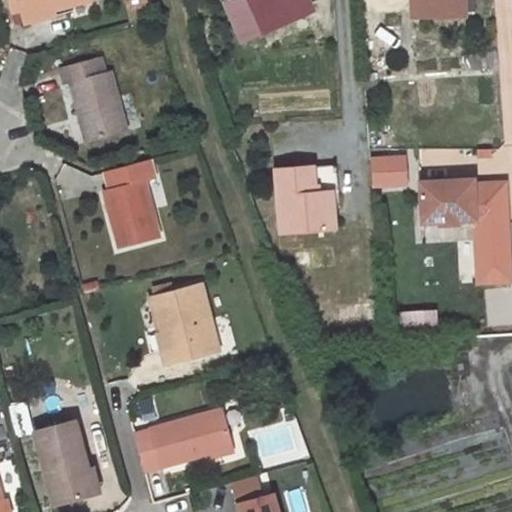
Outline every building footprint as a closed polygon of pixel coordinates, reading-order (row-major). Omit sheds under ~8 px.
[(87,0),(9,0),(13,13),(21,11),(24,21),(40,16),(38,6),(52,2),(54,9),(71,5),(87,0)] [(150,15),(146,0),(125,0),(129,19),(150,15)] [(225,0),(243,41),(312,10),(307,0),(225,0)] [(464,0),(411,0),(411,14),(465,15),(465,12),(464,0)] [(475,12),(475,0),(464,0),(465,12),(475,12)] [(72,8),(71,5),(54,9),(52,2),(38,6),(40,16),(41,19),(56,15),(55,12),(72,8)] [(21,78),(27,53),(13,49),(7,75),(21,78)] [(472,54),(474,70),(495,68),(493,51),(472,54)] [(127,131),(110,70),(105,72),(101,56),(60,67),(64,84),(70,82),(86,142),(127,131)] [(377,72),(365,73),(366,87),(378,86),(377,72)] [(402,157),(371,159),(373,184),(403,182),(402,157)] [(109,189),(103,190),(118,248),(160,237),(145,180),(155,177),(150,160),(104,172),(109,189)] [(88,188),(93,178),(66,164),(54,188),(80,201),(86,187),(88,188)] [(330,165),(313,166),(315,192),(332,191),(330,165)] [(313,166),(275,169),(280,232),(335,228),(332,191),(315,192),(313,166)] [(472,179),(419,182),(421,222),(439,221),(440,221),(440,215),(456,214),(456,220),(457,220),(474,219),(474,225),(507,224),(504,182),(473,184),(472,179)] [(440,221),(439,221),(439,225),(457,224),(457,220),(456,220),(456,214),(440,215),(440,221)] [(507,224),(474,225),(478,290),(510,288),(507,224)] [(155,295),(153,296),(162,331),(157,332),(166,365),(219,351),(201,283),(172,291),(155,295)] [(170,283),(153,287),(155,295),(172,291),(170,283)] [(24,401),(6,404),(11,434),(28,431),(24,401)] [(134,433),(144,471),(232,448),(222,410),(134,433)] [(74,420),(35,431),(54,504),(88,494),(82,471),(87,470),(82,449),(74,420)] [(82,471),(88,494),(99,491),(87,448),(82,449),(87,470),(82,471)] [(257,476),(233,483),(234,488),(258,482),(257,476)] [(258,482),(234,488),(240,511),(278,511),(273,494),(262,497),(258,482)] [(3,499),(0,488),(0,511),(10,511),(7,498),(3,499)]
